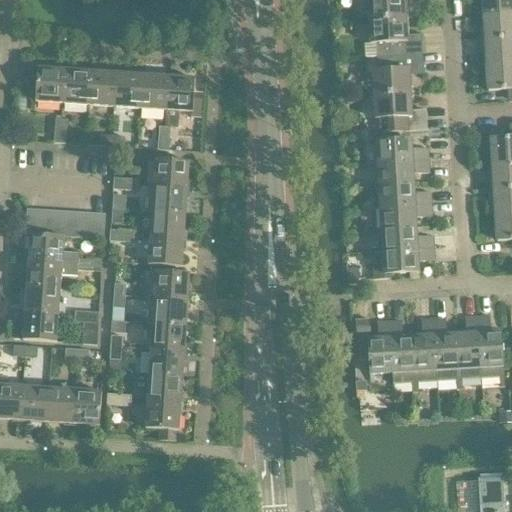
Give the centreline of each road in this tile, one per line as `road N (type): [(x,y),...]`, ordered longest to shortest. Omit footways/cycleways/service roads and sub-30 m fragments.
road 1 (tertiary): [(308,511),(271,199)]
road 2 (tertiary): [(271,199),(260,306),(272,511)]
road 3 (residential): [(471,292),(455,0)]
road 4 (tertiary): [(262,0),(271,199)]
road 5 (residential): [(1,193),(13,0)]
